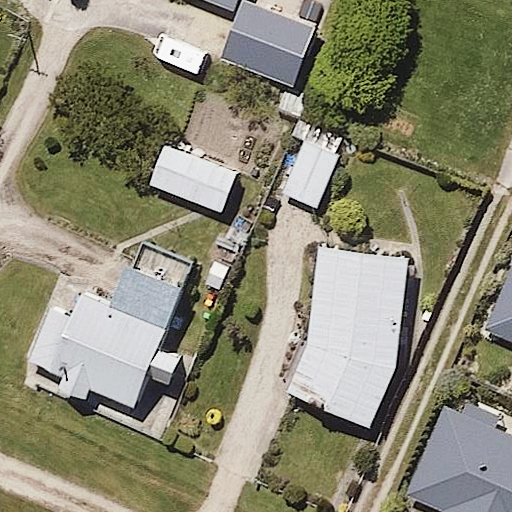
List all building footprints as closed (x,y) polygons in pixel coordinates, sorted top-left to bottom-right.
[(320,24),(266,0),(244,0),(223,51),(295,82),(320,24)] [(301,132),(283,196),(324,207),(342,143),(301,132)] [(239,168),(172,140),(155,181),(222,209),(239,168)] [(391,231),(291,222),(283,321),(262,371),(350,407),(383,328),(391,231)] [(511,231),(500,226),(454,311),(494,332),(482,362),(511,373),(511,231)] [(143,316),(55,278),(20,350),(107,391),(143,316)] [(505,402),(455,383),(415,492),(453,506),(451,511),(511,511),(511,428),(497,423),(505,402)]
